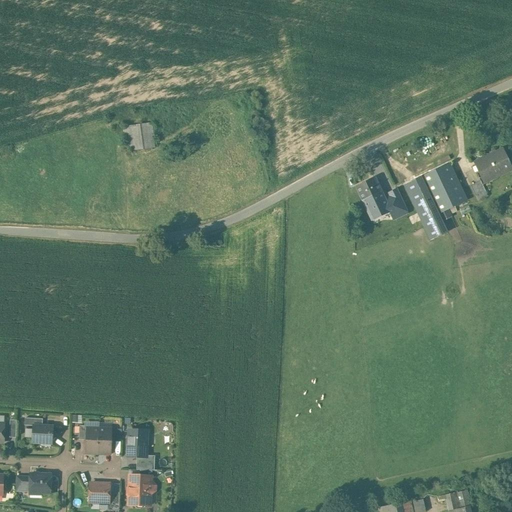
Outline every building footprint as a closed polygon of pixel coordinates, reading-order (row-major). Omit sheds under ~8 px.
[(153,125),(128,127),(130,151),(155,149),(153,125)] [(511,170),(502,149),(474,162),(483,183),(511,170)] [(468,203),(449,164),(422,176),(440,216),(468,203)] [(440,216),(422,176),(404,184),(430,240),(448,232),(440,216)] [(387,203),(375,178),(355,188),(370,221),(391,212),(387,203)] [(487,197),(480,181),(471,185),(478,201),(487,197)] [(395,222),(405,217),(396,199),(387,203),(391,212),(395,222)] [(382,241),(410,228),(408,216),(405,217),(395,222),(377,229),(382,241)] [(42,426),(33,425),(33,426),(32,443),(52,444),(53,427),(42,426)] [(87,428),(86,428),(86,440),(85,453),(98,454),(99,429),(87,428)] [(112,429),(99,429),(98,454),(111,454),(111,441),(112,429)] [(122,430),(112,429),(111,441),(121,441),(122,430)] [(147,432),(129,431),(128,446),(129,447),(129,457),(137,457),(147,457),(147,456),(147,432)] [(155,456),(147,456),(147,457),(137,457),(136,470),(154,471),(155,456)] [(51,475),(30,474),(30,494),(30,491),(42,492),(43,493),(50,493),(51,475)] [(150,477),(129,476),(129,488),(128,489),(128,495),(129,496),(128,503),(131,503),(131,504),(133,506),(134,506),(137,508),(141,509),(143,506),(144,505),(150,506),(151,494),(152,494),(154,493),(154,491),(156,489),(156,486),(153,483),(150,483),(150,477)] [(28,477),(17,477),(16,491),(27,491),(28,477)] [(110,484),(90,484),(89,502),(109,503),(110,492),(110,484)] [(449,511),(469,507),(466,491),(446,495),(449,511)] [(120,492),(110,492),(109,503),(109,510),(119,511),(120,492)] [(424,511),(422,500),(411,502),(412,511),(424,511)] [(397,504),(398,511),(412,511),(411,502),(411,501),(397,504)]
